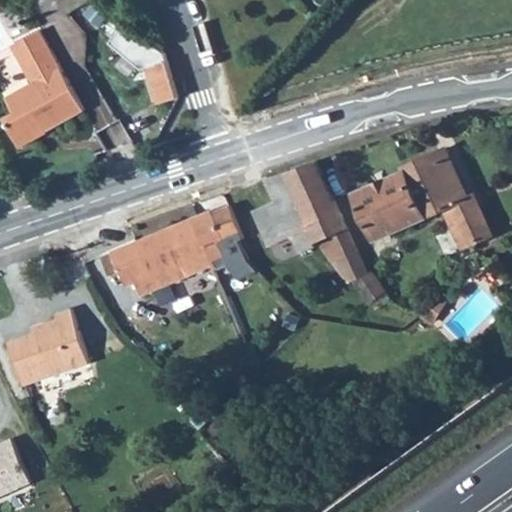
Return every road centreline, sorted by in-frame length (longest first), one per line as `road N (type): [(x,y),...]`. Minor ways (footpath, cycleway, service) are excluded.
road 1 (tertiary): [(511,81),(395,102),(217,158)]
road 2 (tertiary): [(217,158),(0,232)]
road 3 (residential): [(176,0),(217,158)]
